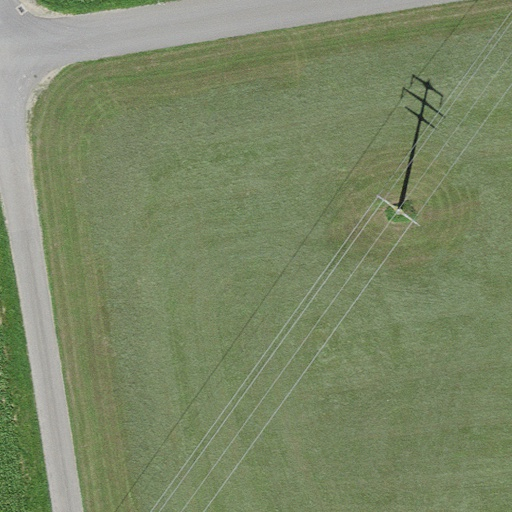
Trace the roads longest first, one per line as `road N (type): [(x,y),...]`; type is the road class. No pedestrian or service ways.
road 1 (residential): [(0,69),(69,511)]
road 2 (unclassified): [(356,0),(0,57)]
